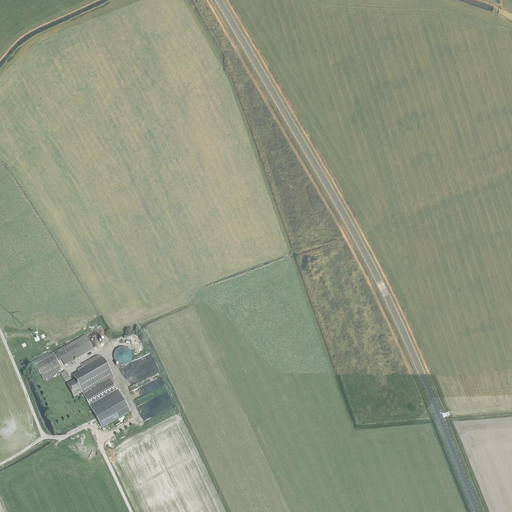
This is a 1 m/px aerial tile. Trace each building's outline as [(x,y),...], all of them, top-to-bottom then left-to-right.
[(49,353),(33,362),(35,366),(43,380),(60,370),(59,368),(60,367),(58,362),(61,360),(63,362),(64,365),(93,349),(86,335),(85,335),(61,348),(59,349),(52,353),(50,355),(49,353)] [(125,348),(123,348),(120,348),(118,349),(116,351),(114,353),(114,355),(114,358),(114,361),(116,363),(118,364),(120,365),(123,366),(125,365),(128,364),(130,363),(131,361),(132,358),(132,355),(131,353),(130,351),(128,349),(125,348)] [(102,358),(97,356),(94,358),(81,365),(82,367),(78,370),(79,372),(72,376),(75,381),(67,385),(73,397),(82,392),(103,428),(130,412),(118,391),(117,391),(110,379),(88,392),(88,391),(113,377),(102,358)] [(128,383),(144,375),(139,364),(134,366),(132,363),(121,368),(128,383)] [(60,374),(64,380),(69,377),(65,370),(60,374)] [(159,378),(160,380),(156,382),(157,383),(153,385),(155,389),(165,385),(161,378),(159,378)] [(165,409),(174,406),(168,392),(145,402),(149,411),(145,413),(148,418),(155,415),(153,411),(154,411),(152,407),(158,404),(160,409),(164,407),(165,409)]
